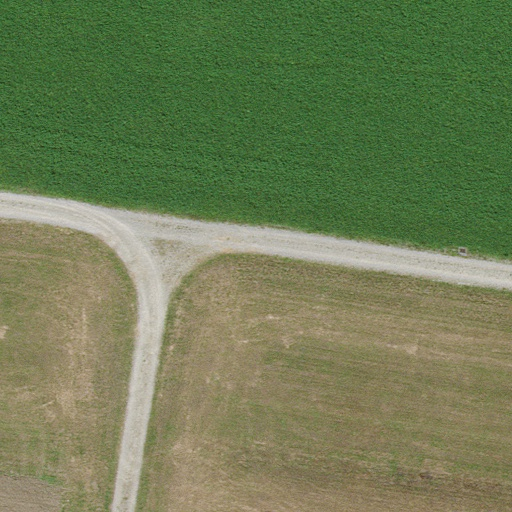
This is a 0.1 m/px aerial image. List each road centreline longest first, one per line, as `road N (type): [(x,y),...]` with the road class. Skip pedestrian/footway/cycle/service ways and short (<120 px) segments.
road 1 (track): [(0,205),(511,279)]
road 2 (track): [(125,511),(165,228)]
